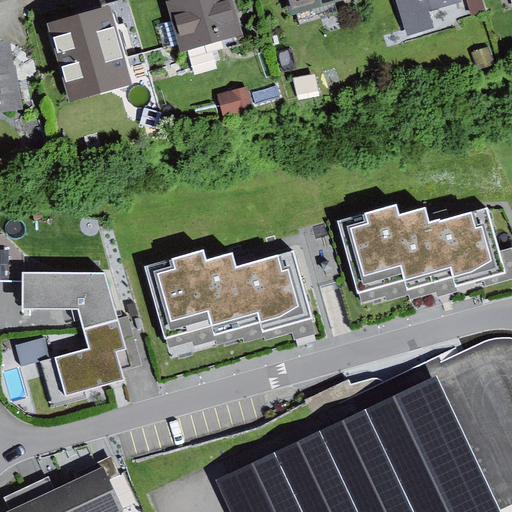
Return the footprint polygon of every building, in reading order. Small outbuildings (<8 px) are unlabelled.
[(236,0),(168,0),(182,48),(245,30),(236,0)] [(287,0),(291,13),(333,0),(287,0)] [(398,0),(408,34),(438,26),(434,9),(461,2),(465,18),(483,13),(479,0),(398,0)] [(479,0),(483,13),(511,7),(509,0),(479,0)] [(111,1),(48,19),(70,100),(133,83),(111,1)] [(0,111),(23,108),(11,34),(0,35),(0,111)] [(488,46),(473,52),(480,69),(495,63),(488,46)] [(315,72),(295,76),(300,98),(319,94),(315,72)] [(247,86),(218,93),(223,115),(252,108),(247,86)] [(145,107),(141,122),(157,126),(161,112),(145,107)] [(396,200),(338,218),(360,288),(404,275),(407,284),(452,271),(455,282),(507,266),(489,202),(429,216),(426,203),(399,211),(396,200)] [(2,232),(0,231),(0,279),(23,280),(23,267),(23,254),(2,232)] [(204,244),(146,262),(168,333),(212,319),(215,329),(260,315),(263,326),(312,312),(293,246),(237,260),(234,247),(207,255),(204,244)] [(84,324),(118,313),(106,266),(23,267),(23,280),(23,301),(78,306),(84,324)] [(118,313),(84,324),(90,345),(51,355),(40,359),(52,405),(83,396),(80,384),(123,372),(116,346),(127,343),(118,313)] [(51,355),(45,336),(16,344),(22,364),(40,359),(51,355)] [(431,511),(378,401),(216,478),(232,511),(431,511)] [(126,511),(104,463),(68,479),(83,511),(126,511)] [(83,511),(68,479),(31,496),(39,511),(83,511)] [(3,510),(2,511),(39,511),(31,496),(3,510)]
